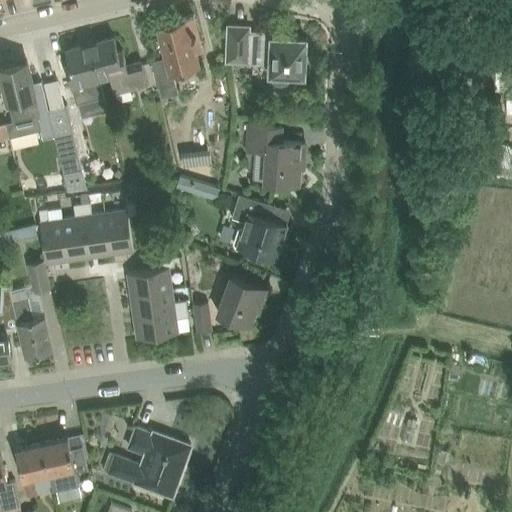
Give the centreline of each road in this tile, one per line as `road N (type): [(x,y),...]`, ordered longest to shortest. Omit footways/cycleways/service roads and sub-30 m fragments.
road 1 (unclassified): [(271,387),(342,195),(352,5)]
road 2 (residential): [(0,400),(225,369),(271,387)]
road 3 (unclassified): [(511,27),(457,27),(352,5)]
road 4 (unknown): [(125,383),(110,275),(59,273)]
road 5 (unclassified): [(224,511),(271,387)]
road 6 (residential): [(0,29),(122,0)]
